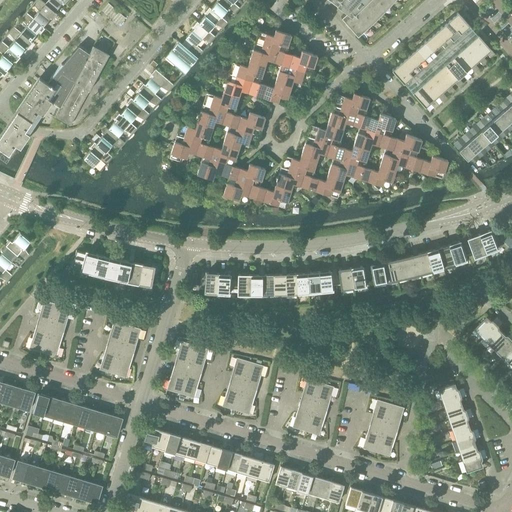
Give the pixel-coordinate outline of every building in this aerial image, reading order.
[(57,13),(55,11),(45,3),(41,0),(35,0),(33,3),(39,11),(33,17),(43,26),(50,16),(52,18),(57,13)] [(47,0),(45,3),(55,11),(63,2),(64,4),(67,0),(47,0)] [(230,0),(216,0),(211,7),(210,8),(220,16),(226,9),(234,13),(239,7),(233,1),(232,2),(230,0)] [(339,0),(338,2),(336,4),(345,9),(348,10),(346,12),(353,17),(358,9),(360,10),(365,2),(367,3),(368,0),(339,0)] [(368,0),(367,3),(381,14),(381,13),(387,8),(388,7),(378,0),(368,0)] [(297,2),(293,6),(297,10),(301,6),(297,2)] [(365,2),(360,10),(374,21),(374,20),(379,16),(381,14),(367,3),(365,2)] [(101,10),(110,18),(117,10),(108,3),(101,10)] [(210,8),(211,7),(209,6),(204,11),(206,13),(198,22),(208,30),(214,23),(222,28),(227,21),(220,16),(210,8)] [(353,17),(366,27),(367,27),(371,24),(374,21),(360,10),(358,9),(353,17)] [(125,18),(117,10),(110,18),(118,25),(125,18)] [(26,25),(21,32),(30,40),(38,31),(40,32),(44,27),(43,26),(33,17),(26,11),(20,18),(26,25)] [(449,19),(460,32),(464,29),(467,32),(472,28),(457,11),(449,19)] [(342,15),(341,17),(356,35),(357,35),(359,34),(364,29),(366,27),(353,17),(346,12),(342,15)] [(452,39),(460,32),(449,19),(440,26),(452,39)] [(198,22),(197,20),(192,25),(194,27),(186,36),(187,37),(193,43),(193,42),(196,44),(202,38),(210,42),(215,36),(208,30),(198,22)] [(8,46),(18,54),(26,45),(28,47),(32,42),(30,40),(21,32),(14,26),(8,32),(14,39),(8,46)] [(452,39),(440,26),(432,33),(444,46),(452,39)] [(411,81),(407,85),(409,87),(413,92),(420,85),(429,78),(437,71),(445,63),(453,56),(461,49),(469,42),(478,35),(474,30),(472,28),(467,32),(464,29),(460,32),(452,39),(444,46),(436,53),(428,61),(420,68),(412,75),(408,78),(411,81)] [(266,33),(262,45),(280,51),(280,50),(282,45),(287,46),(291,34),(275,29),(273,35),(266,33)] [(436,53),(444,46),(432,33),(424,40),(436,53)] [(478,35),(469,42),(482,57),(491,49),(478,35)] [(203,50),(196,44),(193,42),(193,43),(187,37),(182,43),(188,49),(174,64),(184,73),(203,50)] [(0,51),(2,54),(0,55),(0,63),(6,69),(14,60),(15,61),(20,56),(18,54),(8,46),(1,40),(0,41),(0,51)] [(424,40),(416,47),(428,61),(436,53),(424,40)] [(188,49),(182,43),(178,41),(165,56),(174,64),(188,49)] [(469,42),(461,49),(474,64),(482,57),(469,42)] [(71,54),(63,64),(60,63),(49,78),(51,79),(47,83),(46,82),(39,77),(15,112),(9,121),(6,125),(0,133),(0,147),(8,153),(15,144),(19,147),(25,138),(28,134),(29,133),(24,130),(27,125),(30,121),(37,111),(42,114),(50,103),(58,108),(54,116),(70,125),(108,54),(92,45),(89,51),(79,44),(71,54)] [(251,54),(249,60),(264,65),(266,59),(281,64),(281,63),(285,52),(282,51),(280,51),(262,45),(260,51),(258,50),(253,49),(253,48),(251,54)] [(428,61),(416,47),(408,54),(420,68),(428,61)] [(461,49),(453,56),(466,71),(474,64),(461,49)] [(285,52),(281,63),(282,64),(286,65),(304,71),(306,65),(308,66),(313,67),(317,55),(301,50),(299,56),(285,52)] [(412,75),(420,68),(408,54),(400,61),(412,75)] [(445,63),(458,78),(466,71),(453,56),(445,63)] [(157,63),(153,60),(149,64),(154,68),(157,63)] [(240,64),(236,75),(251,80),(252,80),(253,74),(261,77),(264,65),(249,60),(247,66),(240,64)] [(412,75),(400,61),(391,69),(406,86),(407,85),(411,81),(408,78),(412,75)] [(445,63),(437,71),(450,85),(458,78),(445,63)] [(279,69),(275,81),(291,86),(292,80),(300,82),(304,71),(286,65),(285,66),(284,71),(279,69)] [(154,93),(160,86),(168,91),(174,84),(155,69),(151,74),(153,75),(145,85),(154,93)] [(429,78),(441,92),(450,85),(437,71),(429,78)] [(227,79),(223,91),(238,96),(240,90),(255,94),(259,82),(252,80),(251,80),(236,75),(234,81),(227,79)] [(429,78),(420,85),(433,100),(441,92),(429,78)] [(259,82),(255,94),(277,102),(279,95),(282,96),(287,98),(291,86),(275,81),(273,87),(259,82)] [(140,90),(132,99),(142,107),(148,101),(156,105),(161,99),(154,93),(145,85),(143,83),(138,88),(140,90)] [(433,100),(420,85),(413,92),(412,92),(425,107),(433,100)] [(213,94),(210,106),(225,111),(227,105),(235,108),(238,96),(223,91),(221,97),(213,94)] [(343,100),(340,107),(356,113),(356,112),(358,107),(365,109),(369,97),(354,92),(352,98),(344,96),(343,100)] [(498,103),(511,119),(511,104),(505,96),(498,103)] [(128,104),(120,113),(130,122),(136,115),(144,119),(149,113),(142,107),(132,99),(131,97),(126,103),(128,104)] [(509,131),(511,127),(511,119),(498,103),(490,109),(509,131)] [(200,110),(197,122),(212,126),(214,121),(229,125),(232,113),(225,111),(210,106),(208,112),(200,110)] [(331,111),(327,123),(343,128),(345,122),(359,127),(363,114),(356,112),(356,113),(340,107),(338,114),(331,111)] [(483,116),(502,137),(509,131),(490,109),(483,116)] [(232,113),(229,125),(235,127),(236,127),(251,132),(253,126),(261,128),(265,116),(249,111),(247,118),(232,113)] [(116,119),(108,128),(117,136),(118,136),(123,129),(132,134),(137,127),(130,122),(120,113),(118,112),(114,117),(116,119)] [(363,114),(359,127),(366,129),(366,128),(382,133),(384,127),(391,130),(395,118),(380,113),(378,119),(363,114)] [(494,144),(502,137),(483,116),(475,123),(494,144)] [(187,125),(184,137),(199,142),(201,136),(208,138),(212,126),(197,122),(195,128),(187,125)] [(318,126),(314,138),(330,143),(332,137),(339,139),(343,128),(327,123),(325,129),(318,126)] [(468,130),(486,151),(494,144),(475,123),(468,130)] [(103,133),(100,137),(96,133),(91,139),(94,141),(95,142),(105,151),(105,150),(111,144),(119,148),(125,142),(118,136),(117,136),(108,128),(106,126),(102,131),(103,133)] [(227,131),(223,142),(238,147),(240,141),(248,144),(251,132),(236,127),(235,127),(234,133),(227,131)] [(357,132),(353,144),(369,149),(371,143),(385,147),(389,135),(382,133),(366,128),(366,129),(364,134),(357,132)] [(479,157),(486,151),(468,130),(460,136),(479,157)] [(389,135),(385,147),(392,149),(408,154),(410,148),(417,151),(421,139),(406,134),(404,140),(389,135)] [(453,143),(471,164),(479,157),(460,136),(453,143)] [(173,145),(170,153),(186,158),(188,151),(191,152),(203,155),(206,144),(199,142),(184,137),(182,143),(174,140),(173,145)] [(305,142),(301,154),(317,159),(319,153),(333,157),(337,145),(330,143),(314,138),(312,144),(305,142)] [(105,151),(95,142),(94,141),(89,146),(91,147),(83,157),(93,165),(99,158),(107,163),(112,156),(105,150),(105,151)] [(206,144),(203,155),(210,157),(225,162),(227,157),(235,159),(238,147),(223,142),(221,148),(206,144)] [(337,145),(333,157),(340,159),(356,164),(358,158),(365,160),(369,149),(353,144),(351,150),(337,145)] [(383,153),(379,165),(395,170),(397,164),(411,168),(415,156),(408,154),(392,149),(390,155),(383,153)] [(292,157),(288,169),(304,174),(306,168),(313,170),(317,159),(301,154),(299,160),(292,157)] [(415,156),(411,168),(434,175),(436,169),(443,171),(447,159),(432,155),(430,161),(415,156)] [(200,162),(197,174),(212,178),(214,172),(229,177),(232,165),(225,162),(210,157),(208,164),(200,162)] [(331,163),(327,174),(343,179),(344,173),(359,178),(363,166),(356,164),(340,159),(338,165),(331,163)] [(232,165),(229,177),(235,179),(251,184),(251,183),(253,178),(255,178),(261,180),(264,168),(249,163),(247,169),(232,165)] [(363,166),(359,178),(382,185),(384,179),(391,181),(395,170),(379,165),(377,171),(363,166)] [(279,173),(275,184),(291,189),(292,183),(307,188),(311,176),(304,174),(288,169),(286,175),(283,174),(279,173)] [(311,176),(307,188),(330,195),(332,189),(339,191),(343,179),(327,174),(325,180),(311,176)] [(226,182),(223,194),(238,199),(240,193),(248,195),(255,198),(259,186),(254,184),(251,183),(251,184),(235,179),(234,185),(226,182)] [(259,186),(255,198),(277,205),(279,199),(287,201),(291,189),(275,184),(273,190),(259,186)] [(490,230),(478,234),(485,252),(497,248),(495,244),(500,243),(494,228),(490,230)] [(5,244),(24,260),(29,254),(23,247),(29,240),(19,231),(11,241),(9,239),(5,244)] [(474,257),(485,252),(478,234),(467,238),(470,244),(465,245),(468,254),(473,253),(474,257)] [(464,256),(468,254),(465,245),(461,247),(459,241),(448,244),(454,263),(465,260),(464,256)] [(0,264),(4,269),(5,268),(10,262),(18,266),(24,260),(5,244),(1,249),(3,251),(0,253),(0,264)] [(437,248),(443,267),(454,263),(448,244),(437,248)] [(439,268),(443,267),(437,248),(435,248),(426,251),(432,270),(439,268)] [(81,270),(91,273),(96,253),(86,251),(85,252),(76,249),(72,265),(81,268),(81,270)] [(422,252),(415,254),(420,273),(432,270),(426,251),(422,252)] [(98,254),(96,253),(91,273),(103,276),(107,256),(98,254)] [(416,274),(420,273),(415,254),(404,257),(409,276),(416,274)] [(119,259),(107,256),(103,276),(114,278),(119,259)] [(393,259),(397,279),(409,276),(404,257),(393,259)] [(114,278),(126,281),(130,261),(128,261),(119,259),(114,278)] [(385,281),(397,279),(393,259),(391,260),(385,261),(381,262),(385,281)] [(131,261),(130,261),(126,281),(131,282),(138,283),(142,264),(139,263),(133,262),(131,261)] [(374,283),(385,281),(381,262),(370,264),(371,270),(367,271),(369,280),(373,279),(374,283)] [(0,277),(6,281),(12,274),(5,268),(4,269),(0,264),(0,277)] [(153,266),(142,264),(138,283),(150,285),(151,281),(155,282),(158,266),(153,266)] [(364,281),(369,280),(367,271),(363,272),(362,265),(350,267),(353,287),(365,285),(364,281)] [(341,288),(353,287),(350,267),(338,269),(339,275),(335,276),(336,285),(340,284),(341,288)] [(331,285),(336,285),(335,276),(330,276),(330,270),(318,271),(320,291),(332,290),(331,285)] [(312,292),(320,291),(318,271),(317,271),(307,272),(308,292),(312,292)] [(216,293),(217,273),(206,272),(201,272),(201,278),(200,287),(204,288),(204,292),(216,293)] [(297,293),(308,292),(307,272),(295,273),(297,293)] [(228,289),(233,289),(233,280),(229,280),(229,274),(217,273),(216,293),(228,293),(228,289)] [(273,294),(285,293),(284,273),(273,274),(273,294)] [(285,293),(297,293),(295,273),(290,273),(284,273),(285,293)] [(237,294),(249,294),(249,274),(238,274),(238,280),(233,280),(233,289),(238,289),(237,294)] [(249,294),(261,294),(261,274),(249,274),(249,294)] [(261,294),(273,294),(273,274),(265,274),(261,274),(261,294)] [(50,328),(54,312),(57,304),(43,299),(39,312),(42,313),(38,324),(50,328)] [(71,308),(57,304),(54,312),(50,328),(61,331),(65,318),(67,319),(71,308)] [(476,328),(483,336),(500,320),(497,317),(493,320),(491,320),(487,317),(476,328)] [(109,345),(120,349),(127,324),(113,320),(110,332),(112,332),(109,345)] [(503,323),(500,320),(483,336),(491,344),(502,332),(499,329),(499,326),(503,323)] [(29,348),(42,352),(50,328),(38,324),(36,334),(33,333),(29,348)] [(120,349),(131,352),(135,339),(137,340),(140,328),(127,324),(120,349)] [(58,341),(61,331),(50,328),(42,352),(56,356),(60,341),(58,341)] [(506,336),(502,332),(491,344),(498,351),(511,337),(511,332),(509,336),(506,336)] [(511,337),(498,351),(506,359),(511,353),(511,337)] [(176,365),(187,369),(194,345),(181,340),(177,352),(180,353),(176,365)] [(106,355),(103,354),(99,369),(113,373),(120,349),(109,345),(106,355)] [(187,369),(198,372),(202,359),(205,360),(208,349),(194,345),(187,369)] [(128,361),(131,352),(120,349),(113,373),(126,377),(130,362),(128,361)] [(243,385),(250,361),(236,357),(233,368),(235,369),(231,382),(243,385)] [(243,385),(254,389),(257,376),(260,377),(263,365),(250,361),(243,385)] [(173,375),(171,374),(166,389),(180,393),(187,369),(176,365),(173,375)] [(195,382),(198,372),(187,369),(180,393),(193,397),(198,382),(195,382)] [(302,403),(313,406),(320,382),(306,378),(303,389),(305,390),(302,403)] [(0,390),(0,401),(7,403),(12,387),(10,386),(11,385),(2,382),(0,390)] [(222,406),(235,410),(243,385),(231,382),(229,392),(226,391),(222,406)] [(313,406),(324,410),(328,397),(330,397),(334,386),(320,382),(313,406)] [(438,388),(441,399),(464,392),(462,388),(458,390),(455,388),(454,383),(438,388)] [(243,385),(235,410),(249,414),(253,399),(251,398),(254,389),(243,385)] [(12,387),(7,403),(18,407),(23,388),(15,386),(15,387),(12,387)] [(18,407),(28,410),(33,393),(31,392),(31,391),(23,388),(18,407)] [(465,396),(464,392),(441,399),(445,409),(461,404),(459,399),(460,397),(465,396)] [(32,411),(43,414),(49,396),(41,394),(40,395),(37,394),(32,411)] [(49,396),(43,414),(54,417),(59,400),(56,400),(57,398),(49,396)] [(372,424),(383,427),(390,403),(377,399),(373,410),(376,411),(372,424)] [(54,417),(64,420),(69,402),(61,400),(61,401),(59,400),(54,417)] [(69,402),(64,420),(74,423),(79,407),(77,406),(77,405),(69,402)] [(299,413),(296,412),(292,427),(305,431),(313,406),(302,403),(299,413)] [(383,427),(394,431),(398,418),(400,419),(404,407),(390,403),(383,427)] [(461,404),(445,409),(448,420),(471,412),(469,408),(465,410),(462,409),(461,404)] [(79,407),(74,423),(85,427),(90,408),(82,406),(81,407),(79,407)] [(321,419),(324,410),(313,406),(305,431),(319,435),(323,420),(321,419)] [(85,427),(95,430),(100,413),(98,412),(98,411),(90,408),(85,427)] [(100,413),(95,430),(105,433),(111,414),(103,412),(102,413),(100,413)] [(472,416),(471,412),(448,420),(452,430),(468,424),(466,420),(467,418),(472,416)] [(116,436),(121,419),(118,418),(119,417),(111,414),(105,433),(116,436)] [(369,434),(366,433),(362,448),(376,452),(383,427),(372,424),(369,434)] [(452,430),(455,440),(478,433),(476,429),(472,430),(469,429),(468,424),(452,430)] [(154,446),(159,429),(148,426),(141,447),(152,451),(154,446)] [(391,440),(394,431),(383,427),(376,452),(389,456),(394,441),(391,440)] [(169,432),(159,429),(154,446),(164,449),(169,432)] [(174,452),(179,435),(169,432),(164,449),(174,452)] [(479,437),(478,433),(455,440),(459,450),(475,445),(473,440),(474,438),(479,437)] [(190,438),(179,435),(174,452),(185,455),(190,438)] [(195,458),(200,441),(190,438),(185,455),(195,458)] [(206,461),(211,444),(200,441),(195,458),(206,461)] [(221,448),(211,444),(206,461),(216,465),(221,448)] [(459,450),(462,461),(485,453),(483,449),(479,451),(476,450),(475,445),(459,450)] [(226,468),(231,451),(221,448),(216,465),(226,468)] [(242,454),(231,451),(226,468),(237,471),(242,454)] [(486,457),(485,453),(462,461),(466,472),(482,466),(480,461),(481,459),(486,457)] [(242,454),(237,471),(247,474),(252,457),(242,454)] [(3,455),(0,465),(0,473),(6,475),(6,474),(9,475),(14,458),(3,455)] [(252,457),(247,474),(257,477),(262,460),(252,457)] [(29,463),(18,459),(13,476),(16,477),(15,478),(23,480),(29,463)] [(273,463),(262,460),(257,477),(268,480),(273,463)] [(39,466),(29,463),(23,480),(31,483),(32,481),(34,482),(39,466)] [(275,482),(286,485),(291,468),(280,465),(275,482)] [(49,469),(39,466),(34,482),(36,483),(36,484),(44,487),(49,469)] [(167,476),(172,477),(178,478),(178,475),(178,472),(173,471),(174,467),(170,466),(169,470),(167,476)] [(301,472),(291,468),(286,485),(296,489),(301,472)] [(49,469),(44,487),(52,489),(52,488),(55,488),(60,472),(49,469)] [(70,475),(60,472),(55,488),(57,489),(56,490),(65,493),(70,475)] [(312,475),(301,472),(296,489),(307,492),(312,475)] [(70,475),(65,493),(73,495),(73,494),(76,494),(80,478),(70,475)] [(322,478),(312,475),(307,492),(317,495),(322,478)] [(86,499),(91,481),(80,478),(76,494),(78,495),(77,496),(86,499)] [(332,481),(322,478),(317,495),(327,498),(332,481)] [(101,484),(91,481),(86,499),(93,501),(94,500),(97,501),(101,484)] [(343,484),(332,481),(327,498),(338,501),(343,484)] [(361,489),(350,486),(345,503),(356,506),(361,489)] [(361,489),(356,506),(354,511),(356,511),(365,511),(366,509),(371,492),(361,489)] [(366,509),(374,511),(376,511),(381,496),(371,492),(366,509)] [(123,510),(130,511),(133,511),(139,496),(128,493),(123,510)] [(145,511),(149,499),(139,496),(133,511),(145,511)] [(387,511),(392,499),(381,496),(376,511),(387,511)] [(156,511),(159,502),(149,499),(145,511),(156,511)] [(399,511),(402,502),(392,499),(387,511),(399,511)] [(167,511),(170,505),(159,502),(156,511),(167,511)] [(402,502),(399,511),(410,511),(413,505),(402,502)]
